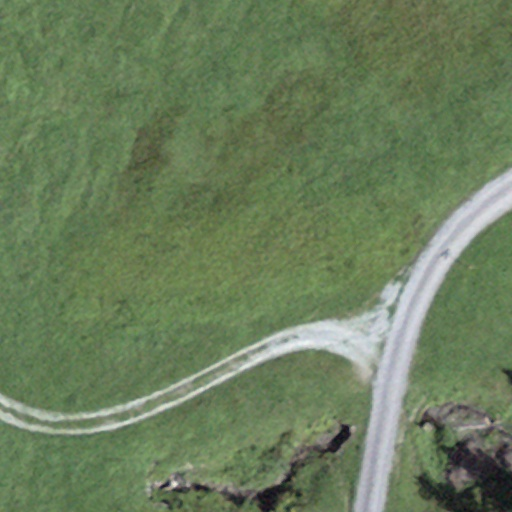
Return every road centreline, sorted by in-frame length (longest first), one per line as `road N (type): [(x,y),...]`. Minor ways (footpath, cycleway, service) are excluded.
road 1 (track): [(0,416),(77,431),(288,351),(396,336)]
road 2 (track): [(511,172),(450,219),(424,259),(396,336),(362,511)]
